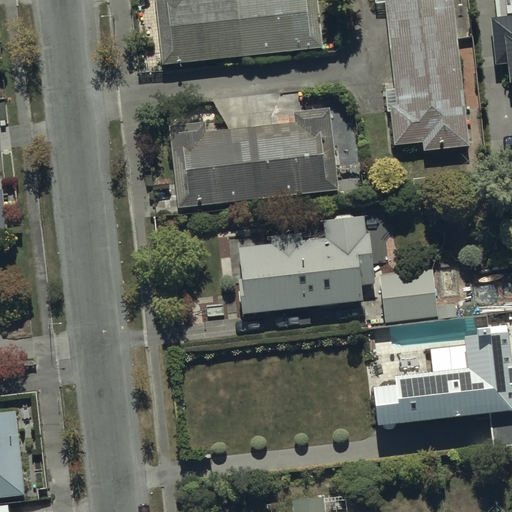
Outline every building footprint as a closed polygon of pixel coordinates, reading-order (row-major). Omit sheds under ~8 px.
[(152,0),(158,71),(320,58),(314,0),(152,0)] [(469,156),(451,0),(374,0),(376,12),(383,11),(392,96),(386,97),(392,151),(420,148),(421,161),(469,156)] [(511,0),(508,0),(511,31),(497,33),(500,64),(511,63),(511,73),(511,0)] [(202,126),(167,130),(174,212),(336,192),(326,114),(294,118),(295,128),(204,139),(202,126)] [(238,289),(241,322),(363,308),(361,289),(374,287),(369,239),(365,239),(363,223),(322,228),(324,245),(301,248),(300,240),(271,243),(272,251),(239,255),(243,289),(238,289)] [(431,276),(379,280),(383,326),(435,322),(431,276)] [(511,358),(510,337),(464,342),(467,372),(396,380),(397,390),(374,392),(379,430),(491,418),(494,448),(511,445),(511,358)] [(0,503),(24,501),(15,417),(0,418),(0,503)]
